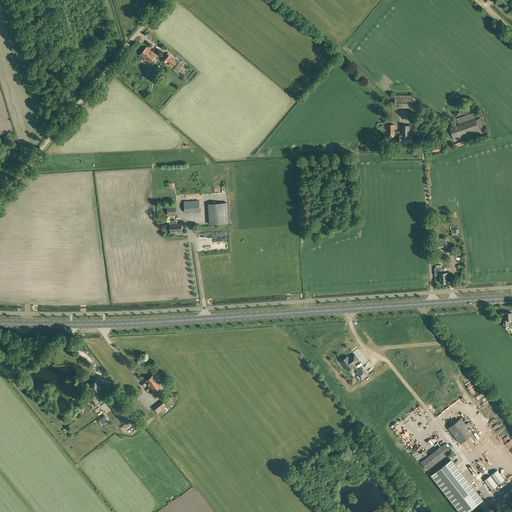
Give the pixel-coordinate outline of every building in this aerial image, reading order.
[(150,63),(156,55),(147,47),(140,55),(150,63)] [(172,68),(177,61),(171,57),(172,56),(167,53),(161,59),(166,63),(168,62),(169,63),(168,65),(172,68)] [(476,119),(475,118),(474,112),(460,117),(457,118),(459,123),(449,126),(450,131),(446,132),(448,138),(452,136),(453,140),(480,130),(479,129),(484,127),(481,118),(476,119)] [(394,131),(394,124),(387,124),(387,137),(394,137),(394,135),(400,135),(400,142),(411,142),(411,125),(400,125),(400,131),(394,131)] [(199,200),(184,201),(185,212),(199,211),(199,200)] [(210,225),(229,224),(227,203),(209,204),(210,225)] [(168,216),(176,215),(176,207),(167,208),(168,216)] [(179,223),(178,215),(170,216),(171,224),(179,223)] [(171,233),(182,232),(181,223),(170,224),(171,233)] [(227,239),(227,233),(203,234),(204,241),(227,239)] [(437,248),(447,248),(446,238),(436,238),(437,248)] [(442,273),(442,267),(434,268),(435,275),(439,275),(440,283),(448,282),(447,273),(442,273)] [(503,327),(509,327),(509,325),(511,324),(511,320),(511,314),(511,312),(505,312),(505,320),(502,320),(503,327)] [(346,354),(341,358),(344,362),(343,363),(347,367),(353,363),(352,362),(358,357),(353,352),(348,356),(346,354)] [(360,368),(354,373),(358,377),(363,373),(360,368)] [(468,369),(463,373),(476,388),(480,384),(478,381),(468,369)] [(153,392),(161,386),(153,375),(144,381),(153,392)] [(93,405),(107,395),(100,386),(97,381),(87,388),(91,393),(87,397),(93,405)] [(141,418),(148,412),(134,394),(127,400),(141,418)] [(171,406),(175,402),(168,395),(153,407),(158,413),(165,407),(170,404),(171,406)] [(125,425),(132,418),(118,400),(110,406),(125,425)] [(418,428),(426,421),(420,414),(412,421),(418,428)] [(104,426),(111,421),(107,416),(101,422),(104,426)] [(465,424),(461,418),(448,428),(447,429),(450,433),(451,432),(460,444),(473,434),(469,429),(472,426),(468,422),(465,424)] [(138,433),(145,427),(143,424),(136,430),(138,433)] [(430,426),(420,433),(423,437),(433,430),(430,426)] [(373,441),(378,438),(374,431),(369,435),(373,441)] [(427,470),(451,451),(445,443),(420,462),(427,470)] [(460,511),(465,511),(482,499),(451,459),(431,475),(460,511)]
